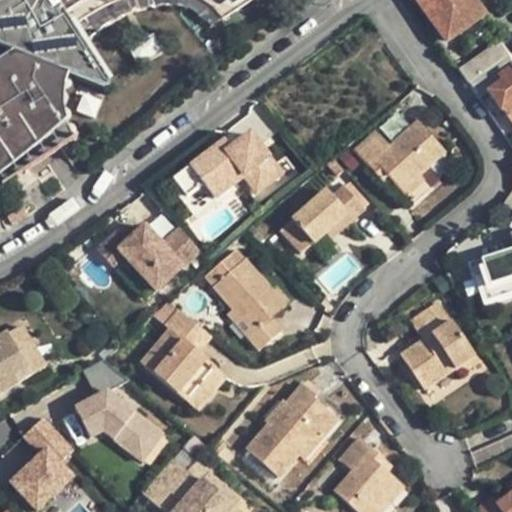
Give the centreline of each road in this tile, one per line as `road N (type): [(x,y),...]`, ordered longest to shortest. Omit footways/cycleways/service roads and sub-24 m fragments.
road 1 (residential): [(389,0),(488,131),(500,166),(489,196),(369,303),(354,335),(357,357),(444,463)]
road 2 (residential): [(0,260),(370,0)]
